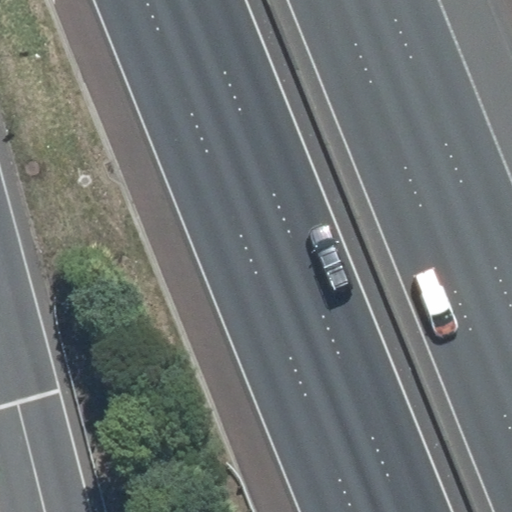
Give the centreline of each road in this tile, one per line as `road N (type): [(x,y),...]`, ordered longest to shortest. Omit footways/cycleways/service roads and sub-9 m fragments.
road 1 (motorway): [(402,511),(195,0)]
road 2 (motorway): [(340,0),(511,430)]
road 3 (motorway): [(39,511),(0,338)]
